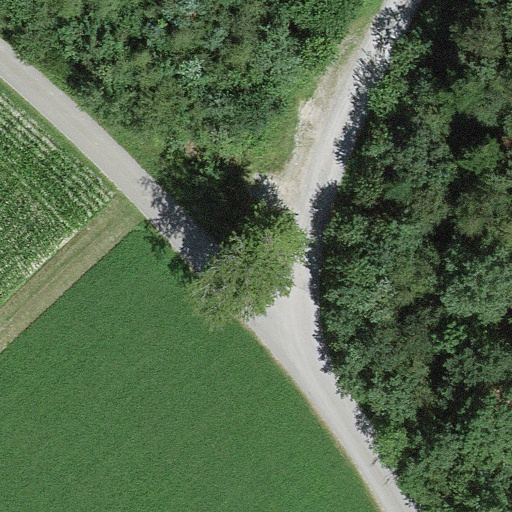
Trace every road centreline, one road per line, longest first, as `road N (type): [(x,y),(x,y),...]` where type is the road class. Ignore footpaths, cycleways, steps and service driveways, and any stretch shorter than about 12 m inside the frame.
road 1 (track): [(272,322),(0,52)]
road 2 (track): [(272,322),(310,179),(403,0)]
road 3 (track): [(407,511),(272,322)]
